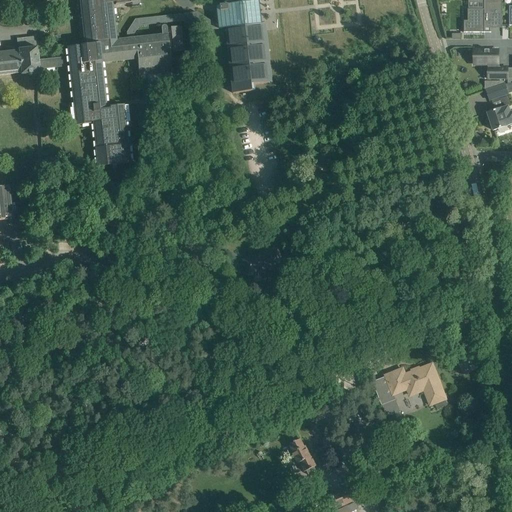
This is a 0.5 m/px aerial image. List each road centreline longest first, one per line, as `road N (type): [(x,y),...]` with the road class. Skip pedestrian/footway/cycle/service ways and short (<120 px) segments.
road 1 (track): [(67,511),(493,296)]
road 2 (unclassified): [(466,153),(505,372)]
road 3 (unclassified): [(314,192),(466,153)]
